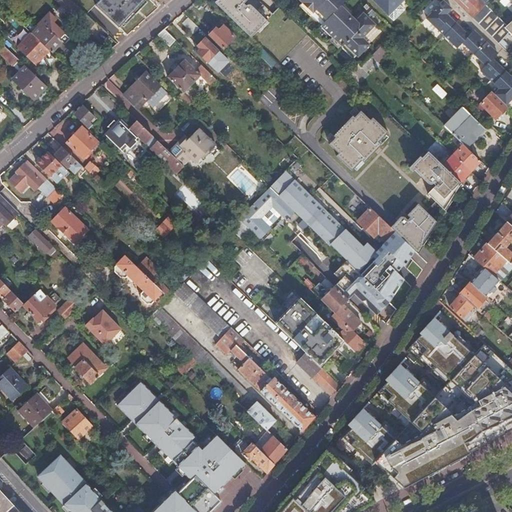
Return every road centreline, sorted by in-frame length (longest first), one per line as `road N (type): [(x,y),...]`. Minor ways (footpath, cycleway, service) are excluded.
road 1 (residential): [(511,158),(421,301),(253,511)]
road 2 (unknown): [(294,53),(336,99),(315,126),(316,142),(442,267)]
road 3 (residential): [(0,163),(183,0)]
road 4 (residential): [(142,462),(0,315)]
road 5 (unknown): [(346,400),(231,298)]
